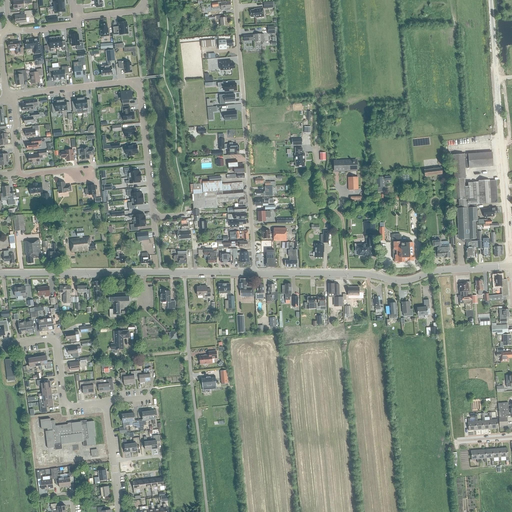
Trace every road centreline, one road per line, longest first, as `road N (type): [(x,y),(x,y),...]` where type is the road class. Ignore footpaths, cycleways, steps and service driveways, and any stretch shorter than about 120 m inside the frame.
road 1 (residential): [(10,99),(139,82),(156,236)]
road 2 (residential): [(254,273),(234,0)]
road 3 (unclassified): [(511,265),(490,0)]
road 4 (tertiary): [(254,273),(407,281),(511,265)]
road 5 (tertiary): [(0,274),(254,273)]
